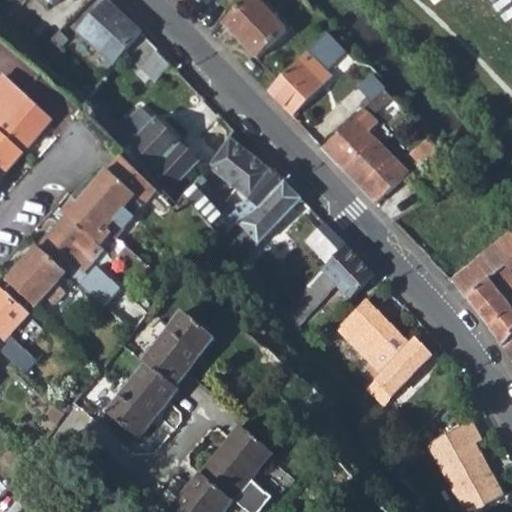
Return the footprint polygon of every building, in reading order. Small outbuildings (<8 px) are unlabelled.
[(256,0),(249,0),(223,24),(258,61),(287,33),(258,2),(256,0)] [(84,33),(80,37),(104,58),(108,61),(102,68),(109,74),(116,67),(127,55),(144,38),(109,7),(84,33)] [(320,41),(328,50),(340,38),(332,29),(320,41)] [(142,70),(158,52),(144,37),(144,38),(127,55),(142,70)] [(328,50),(320,41),(270,94),(292,118),(331,77),(317,62),(328,50)] [(104,58),(98,65),(102,68),(108,61),(104,58)] [(0,134),(22,155),(51,124),(2,78),(0,80),(0,95),(4,99),(0,103),(0,134)] [(370,118),(390,99),(383,92),(323,151),(377,206),(422,170),(401,152),(391,129),(376,143),(368,135),(376,126),(370,118)] [(148,126),(134,111),(117,129),(156,168),(177,145),(154,120),(148,126)] [(0,178),(22,155),(0,134),(0,178)] [(207,168),(248,200),(271,171),(230,139),(207,168)] [(416,157),(424,167),(442,153),(438,150),(433,144),(416,157)] [(156,168),(173,185),(195,164),(177,145),(156,168)] [(72,201),(62,213),(67,218),(81,230),(92,217),(106,231),(111,235),(115,239),(145,208),(136,200),(156,180),(128,152),(78,205),(72,201)] [(248,200),(259,209),(286,184),(271,171),(248,200)] [(189,190),(219,224),(231,214),(199,177),(189,190)] [(136,200),(145,208),(163,189),(156,180),(136,200)] [(258,245),(303,202),(286,184),(259,209),(241,226),(228,236),(225,239),(220,243),(229,252),(247,234),(258,245)] [(219,224),(228,236),(241,226),(231,214),(219,224)] [(95,243),(106,231),(92,217),(81,230),(67,218),(38,249),(66,274),(86,253),(93,259),(103,249),(100,247),(95,243)] [(311,245),(331,267),(349,249),(328,226),(311,245)] [(95,243),(100,247),(111,235),(106,231),(95,243)] [(511,235),(452,283),(456,287),(470,305),(481,318),(492,332),(501,347),(511,361),(511,359),(511,274),(506,268),(511,262),(511,235)] [(38,249),(7,282),(35,308),(45,296),(55,305),(63,296),(54,287),(66,274),(38,249)] [(351,301),(376,276),(349,249),(331,267),(283,316),(295,327),(337,286),(351,301)] [(0,292),(0,348),(27,373),(38,361),(10,335),(27,317),(0,292)] [(127,328),(127,329),(130,326),(126,322),(137,310),(124,297),(109,312),(127,328)] [(336,328),(379,375),(363,390),(379,407),(430,358),(415,342),(409,349),(366,302),(336,328)] [(130,326),(127,329),(133,333),(146,317),(137,310),(126,322),(130,326)] [(183,313),(143,362),(146,364),(177,389),(216,340),(183,313)] [(123,332),(129,338),(133,333),(127,329),(123,332)] [(140,439),(179,391),(177,389),(146,364),(105,412),(140,439)] [(65,404),(63,406),(69,412),(72,409),(65,404)] [(47,419),(58,427),(67,416),(69,412),(63,406),(60,411),(56,408),(47,419)] [(443,476),(479,457),(472,444),(478,440),(467,420),(426,444),(443,476)] [(239,424),(199,473),(235,502),(274,453),(239,424)] [(406,446),(396,457),(406,467),(417,457),(406,446)] [(471,511),(500,496),(479,457),(443,476),(462,511),(471,511)] [(226,511),(235,502),(199,473),(167,511),(226,511)]
